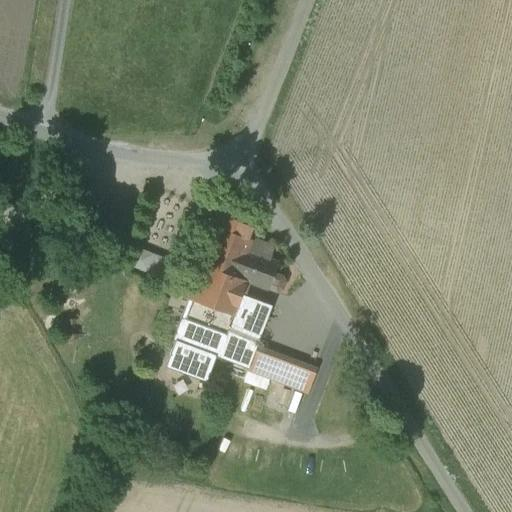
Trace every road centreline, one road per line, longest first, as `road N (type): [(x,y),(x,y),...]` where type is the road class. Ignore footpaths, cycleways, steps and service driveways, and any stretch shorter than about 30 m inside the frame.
road 1 (unclassified): [(237,159),(463,511)]
road 2 (unclassified): [(237,159),(104,160),(0,118)]
road 3 (unclassified): [(302,0),(237,159)]
